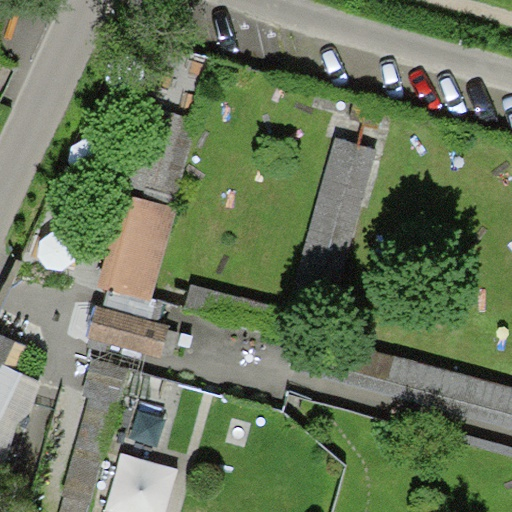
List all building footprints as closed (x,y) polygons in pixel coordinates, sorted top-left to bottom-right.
[(288,304),(329,316),(376,152),(335,140),(288,304)] [(179,210),(122,195),(98,289),(155,303),(179,210)] [(192,323),(96,299),(88,335),(184,358),(192,323)] [(0,333),(0,511),(47,353),(0,333)] [(511,386),(365,344),(359,371),(511,413),(511,386)] [(90,511),(129,374),(97,365),(56,511),(90,511)] [(174,511),(185,471),(122,455),(106,511),(174,511)]
